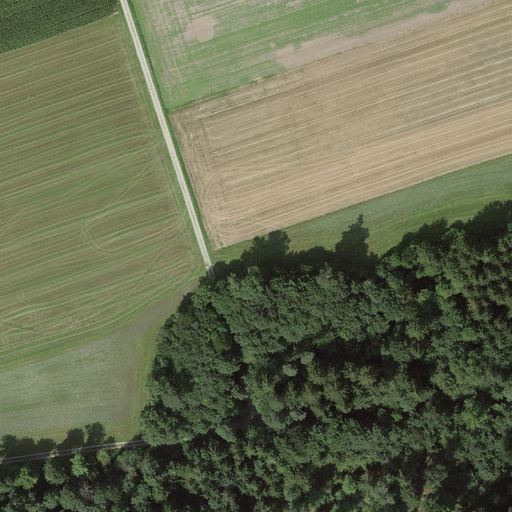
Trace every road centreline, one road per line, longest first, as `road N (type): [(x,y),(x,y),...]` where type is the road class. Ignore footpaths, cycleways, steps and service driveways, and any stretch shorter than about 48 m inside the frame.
road 1 (track): [(0,463),(511,389)]
road 2 (track): [(255,425),(126,0)]
